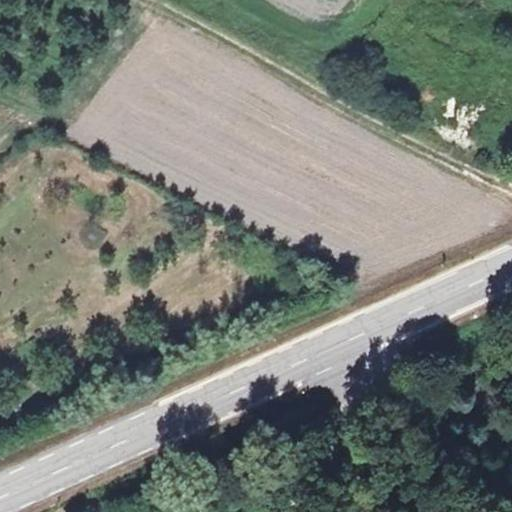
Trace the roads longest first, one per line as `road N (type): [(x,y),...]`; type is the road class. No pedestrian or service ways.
road 1 (primary): [(0,500),(379,327)]
road 2 (unclassified): [(284,511),(358,397),(379,327)]
road 3 (primary): [(379,327),(511,266)]
